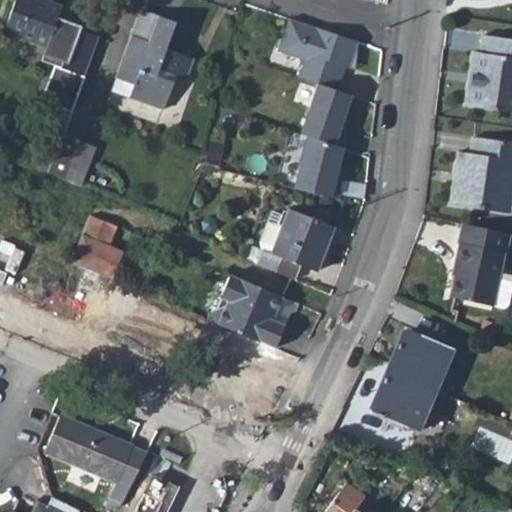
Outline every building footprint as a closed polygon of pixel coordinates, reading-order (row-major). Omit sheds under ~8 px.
[(56,18),(60,6),(42,0),(13,0),(2,33),(46,49),(56,18)] [(139,9),(110,91),(161,110),(175,76),(184,80),(192,58),(165,48),(175,21),(139,9)] [(305,57),(299,76),(318,82),(337,88),(345,64),(349,65),(358,39),(288,16),(278,49),(305,57)] [(41,61),(59,68),(74,28),(78,30),(80,26),(56,18),(46,49),(41,61)] [(59,68),(83,76),(97,36),(78,30),(74,28),(59,68)] [(472,52),(464,103),(511,109),(511,37),(482,34),(478,52),(472,52)] [(337,88),(318,82),(302,132),(308,134),(343,146),(349,128),(341,126),(352,93),(337,88)] [(66,178),(79,140),(63,133),(55,157),(50,171),(66,178)] [(308,134),(294,187),(337,197),(341,177),(337,176),(344,147),(343,146),(308,134)] [(458,150),(450,203),(511,212),(511,140),(471,136),(468,151),(458,150)] [(66,178),(83,186),(97,146),(79,140),(66,178)] [(57,149),(46,145),(44,153),(55,157),(57,149)] [(35,149),(31,163),(50,171),(55,157),(44,153),(35,149)] [(283,221),(270,252),(254,245),(250,244),(245,255),(258,260),(257,262),(293,279),(301,265),(314,270),(334,227),(290,207),(283,221)] [(109,245),(117,226),(90,213),(69,261),(87,268),(109,277),(122,250),(109,245)] [(254,245),(270,252),(283,221),(267,215),(254,245)] [(507,255),(511,233),(460,222),(456,243),(457,243),(454,259),(461,261),(458,276),(454,276),(451,296),(494,305),(501,272),(505,254),(507,255)] [(454,276),(458,276),(461,261),(454,259),(451,275),(454,276)] [(494,305),(503,307),(508,304),(511,289),(511,274),(501,272),(494,305)] [(229,273),(209,320),(239,333),(272,347),(283,323),(271,318),(281,296),(237,276),(229,273)] [(271,318),(283,323),(293,301),(281,296),(271,318)] [(417,428),(433,391),(443,368),(452,347),(409,329),(396,357),(393,356),(369,409),(417,428)] [(433,391),(443,395),(453,372),(443,368),(433,391)] [(133,443),(60,412),(44,448),(117,480),(117,478),(130,484),(147,451),(132,445),(133,443)] [(409,478),(416,468),(407,465),(402,474),(409,478)] [(155,511),(170,482),(153,475),(134,511),(61,511),(38,501),(31,511),(16,511),(12,510),(5,511),(155,511)] [(359,511),(353,507),(364,492),(344,478),(321,508),(322,511),(359,511)] [(444,492),(451,483),(440,479),(436,485),(444,492)] [(155,511),(164,511),(178,486),(170,482),(155,511)]
